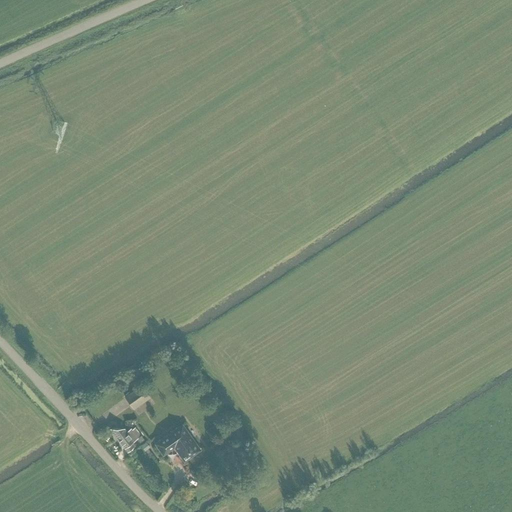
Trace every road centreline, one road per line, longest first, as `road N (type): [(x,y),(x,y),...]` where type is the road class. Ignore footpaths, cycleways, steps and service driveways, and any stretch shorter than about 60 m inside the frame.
road 1 (unclassified): [(159,511),(0,341)]
road 2 (unclassified): [(0,66),(154,0)]
